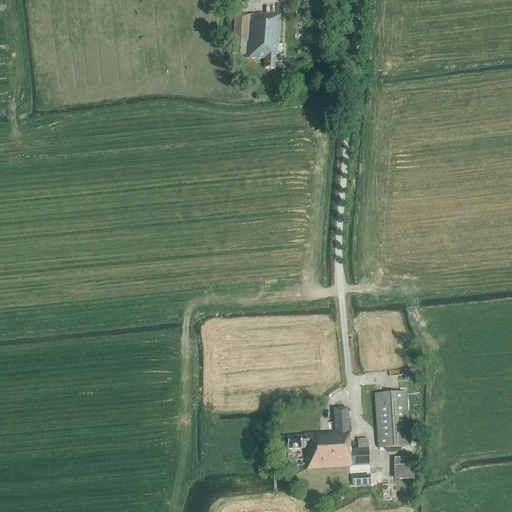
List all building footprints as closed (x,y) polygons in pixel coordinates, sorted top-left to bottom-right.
[(257,15),(240,13),(241,2),(233,2),(233,13),(235,13),(231,52),(244,53),(245,41),(247,41),(245,57),(265,58),(264,67),(274,68),(276,52),(278,52),(281,15),(258,13),(257,15)] [(303,16),(303,7),(295,7),(296,30),(308,30),(308,22),(306,22),(306,16),(303,16)] [(406,393),(374,395),(378,449),(410,447),(406,393)] [(368,449),(368,450),(367,439),(357,440),(357,441),(349,441),(347,408),(333,409),(335,432),(305,434),(305,437),(287,439),(287,451),(306,449),(307,469),(369,465),(368,449)] [(407,459),(399,459),(397,461),(397,473),(398,474),(398,478),(399,479),(407,479),(410,477),(410,461),(407,459)] [(352,477),(353,486),(370,485),(369,476),(352,477)]
